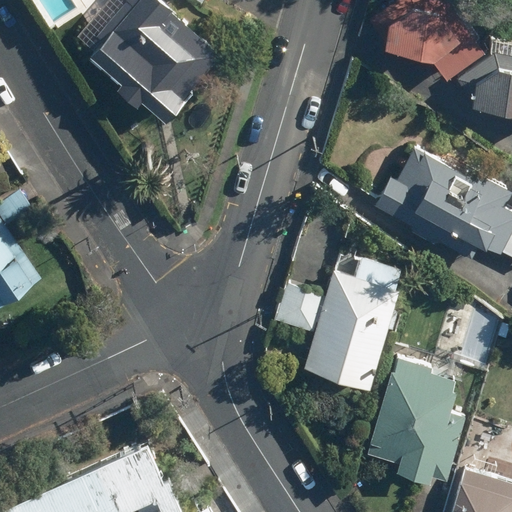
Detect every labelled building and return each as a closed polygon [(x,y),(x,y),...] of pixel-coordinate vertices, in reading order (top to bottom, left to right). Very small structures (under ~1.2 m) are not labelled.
[(218,50),(163,0),(105,0),(71,38),(117,80),(113,84),(134,103),(138,98),(163,119),(186,94),(181,90),(218,50)] [(389,44),(424,92),(450,72),(482,49),(446,0),(390,0),(368,17),(382,35),(381,43),(389,44)] [(511,39),(498,37),(490,36),(489,43),(482,49),(450,72),(468,96),(467,101),(508,107),(511,111),(511,39)] [(385,169),(370,197),(441,233),(441,234),(468,248),(475,234),(511,252),(511,202),(499,196),(507,180),(448,150),(445,157),(411,140),(394,174),(385,169)] [(0,301),(43,271),(6,220),(32,202),(19,185),(0,198),(0,301)] [(299,361),(364,382),(384,324),(390,326),(397,304),(390,302),(395,287),(391,286),(399,262),(361,249),(353,271),(333,264),(324,292),(284,279),(272,316),(310,328),(299,361)] [(395,350),(363,447),(393,457),(390,465),(424,476),(426,469),(443,475),(466,409),(444,401),(452,376),(432,370),(434,363),(395,350)] [(179,511),(143,434),(0,500),(0,511),(93,511),(131,495),(138,510),(132,511),(179,511)] [(464,461),(447,511),(511,511),(511,461),(490,455),(486,468),(464,461)]
